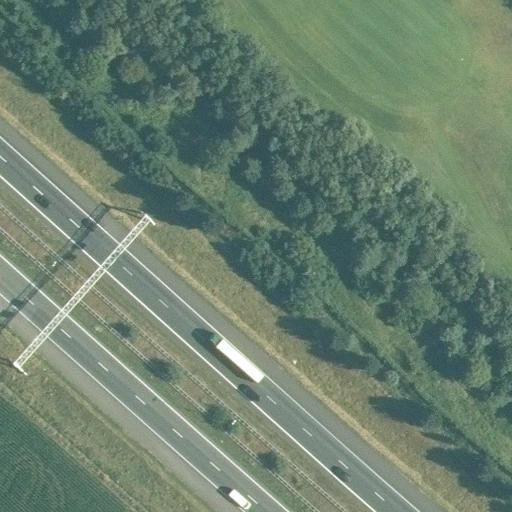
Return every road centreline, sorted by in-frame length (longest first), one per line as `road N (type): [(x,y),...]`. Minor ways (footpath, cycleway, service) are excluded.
road 1 (motorway): [(401,511),(0,153)]
road 2 (motorway): [(0,268),(273,511)]
